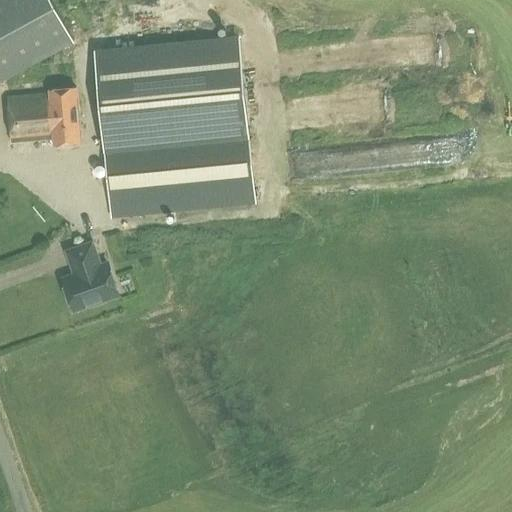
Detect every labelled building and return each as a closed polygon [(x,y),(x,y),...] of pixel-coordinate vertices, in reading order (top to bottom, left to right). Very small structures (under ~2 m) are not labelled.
[(53,0),(0,0),(0,81),(76,41),(53,0)] [(436,58),(435,34),(421,34),(422,59),(436,58)] [(97,49),(106,136),(248,122),(239,35),(97,49)] [(55,143),(82,141),(77,87),(51,89),(51,92),(8,96),(13,141),(55,137),(55,143)] [(114,216),(256,202),(248,122),(106,136),(114,216)] [(330,166),(328,150),(312,151),(314,168),(330,166)] [(94,240),(67,250),(75,274),(64,278),(75,309),(119,293),(109,262),(102,264),(94,240)]
